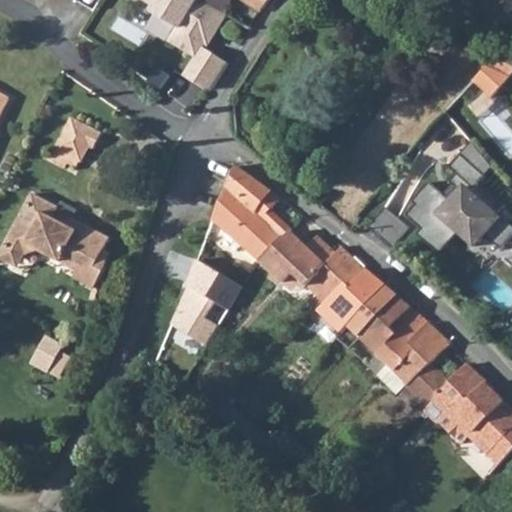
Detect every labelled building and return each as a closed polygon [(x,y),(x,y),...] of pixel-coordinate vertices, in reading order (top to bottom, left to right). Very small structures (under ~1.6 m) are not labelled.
[(141,0),(155,8),(152,14),(177,29),(170,41),(200,59),(207,46),(203,44),(209,34),(213,36),(227,13),(207,1),(207,0),(141,0)] [(243,0),(261,12),(268,0),(243,0)] [(200,59),(190,76),(210,89),(217,88),(233,62),(207,46),(200,59)] [(501,47),(490,62),(492,63),(511,78),(511,77),(511,54),(511,56),(501,47)] [(492,63),(477,79),(495,95),(511,78),(492,63)] [(0,122),(11,103),(0,96),(0,122)] [(60,117),(45,145),(70,159),(87,127),(61,113),(60,117)] [(92,155),(107,165),(121,144),(106,134),(92,155)] [(471,139),(460,152),(484,174),(493,165),(471,139)] [(422,228),(417,233),(439,253),(459,230),(474,244),(484,233),(501,248),(511,235),(511,224),(497,211),(504,204),(478,181),(484,174),(460,152),(448,165),(455,172),(448,180),(455,186),(446,196),(429,181),(411,200),(415,203),(406,214),(422,228)] [(223,192),(211,221),(228,235),(228,236),(240,245),(260,262),(284,237),(279,233),(266,221),(254,209),(270,189),(239,167),(235,167),(223,192)] [(21,189),(0,225),(0,245),(12,253),(27,248),(65,269),(62,276),(82,287),(94,267),(85,261),(93,247),(99,235),(80,225),(76,232),(42,213),(47,204),(21,189)] [(412,228),(388,206),(369,228),(393,249),(412,228)] [(273,215),(266,221),(279,233),(286,227),(273,215)] [(336,254),(317,236),(306,247),(290,231),(284,237),(260,262),(283,284),(291,276),(300,284),(305,289),(307,287),(320,298),(328,304),(346,286),(350,289),(368,270),(343,247),(336,254)] [(12,253),(0,245),(0,261),(6,265),(12,253)] [(93,247),(85,261),(94,267),(99,251),(93,247)] [(196,261),(172,325),(208,348),(219,328),(207,322),(218,304),(231,311),(245,288),(196,261)] [(320,298),(313,307),(344,333),(350,325),(385,285),(368,270),(350,289),(346,286),(328,304),(320,298)] [(291,276),(283,284),(292,292),(300,284),(291,276)] [(385,285),(350,325),(363,337),(398,296),(385,285)] [(398,296),(363,337),(380,353),(397,334),(391,327),(411,306),(398,296)] [(380,353),(373,361),(380,368),(387,359),(398,369),(395,372),(408,386),(427,365),(429,363),(430,364),(448,347),(451,343),(411,306),(391,327),(397,334),(380,353)] [(427,365),(408,386),(431,408),(435,402),(444,391),(443,389),(450,383),(430,364),(429,363),(427,365)] [(444,391),(435,402),(446,413),(439,422),(459,442),(467,435),(484,453),(511,426),(511,409),(484,380),(467,365),(450,383),(443,389),(444,391)] [(202,384),(193,394),(216,414),(221,408),(225,404),(202,384)] [(221,408),(216,414),(258,444),(265,433),(239,414),(230,407),(226,411),(221,408)] [(511,426),(484,453),(497,466),(511,451),(511,426)] [(363,511),(346,498),(334,510),(335,511),(363,511)]
